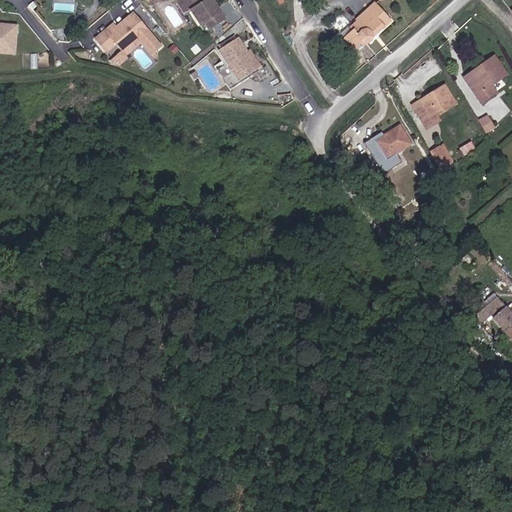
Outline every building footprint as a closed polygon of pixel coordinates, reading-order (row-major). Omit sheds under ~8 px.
[(204,24),(209,30),(225,21),(211,0),(183,0),(182,1),(191,13),(200,26),(204,24)] [(392,2),(390,0),(376,0),(381,8),(392,2)] [(185,17),(191,13),(182,1),(176,5),(185,17)] [(159,50),(135,15),(111,31),(110,28),(95,38),(102,50),(113,43),(119,52),(134,42),(136,40),(148,58),(159,50)] [(349,43),(352,46),(344,54),(352,63),(359,57),(363,61),(364,59),(366,61),(371,57),(374,54),(371,52),(389,35),(373,17),(356,33),(358,35),(349,43)] [(0,52),(16,54),(17,28),(0,27),(0,52)] [(213,50),(221,64),(213,69),(223,86),(256,66),(246,50),(243,51),(234,37),(213,50)] [(352,46),(349,43),(347,40),(338,48),(344,54),(352,46)] [(137,46),(134,42),(119,52),(122,56),(137,46)] [(115,64),(123,58),(122,56),(119,52),(106,61),(115,64)] [(356,67),(363,61),(359,57),(352,63),(356,67)] [(494,92),(511,82),(499,63),(485,72),(487,76),(474,84),(483,98),(478,101),(483,108),(498,99),(494,92)] [(474,84),(487,76),(485,72),(467,83),(478,101),(483,98),(474,84)] [(415,110),(427,129),(434,125),(460,109),(447,90),(415,110)] [(498,132),(491,121),(482,126),(489,137),(498,132)] [(438,131),(434,125),(427,129),(431,135),(438,131)] [(382,151),(393,167),(416,151),(406,135),(382,151)] [(475,148),(464,154),(469,162),(479,156),(475,148)] [(447,151),(435,158),(445,174),(457,167),(447,151)] [(484,324),(493,316),(511,338),(511,337),(511,313),(508,309),(500,299),(479,317),(484,324)]
